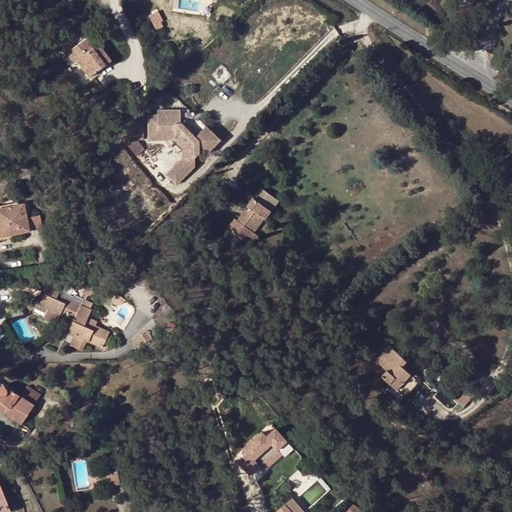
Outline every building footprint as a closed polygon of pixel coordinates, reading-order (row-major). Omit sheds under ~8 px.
[(155,12),(149,15),(157,29),(162,26),(155,12)] [(92,48),(95,46),(87,36),(67,52),(75,63),(77,61),(90,77),(105,65),(92,48)] [(98,43),(95,46),(92,48),(105,65),(111,60),(98,43)] [(148,115),(148,141),(175,141),(182,148),(183,158),(166,176),(176,185),(195,166),(195,158),(199,154),(207,154),(220,140),(212,132),(204,140),(198,134),(195,138),(181,123),(181,121),(181,110),(158,110),(158,115),(148,115)] [(181,121),(181,123),(195,138),(198,134),(186,121),(185,121),(181,121)] [(206,126),(198,134),(204,140),(212,132),(206,126)] [(254,197),(248,206),(253,209),(243,223),(238,220),(232,228),(255,244),(261,236),(256,233),(252,230),(262,216),(266,219),(272,210),(254,197)] [(24,204),(0,209),(0,229),(1,237),(43,228),(40,215),(27,218),(24,204)] [(253,209),(248,206),(238,220),(243,223),(253,209)] [(256,233),(266,219),(262,216),(252,230),(256,233)] [(56,299),(58,294),(60,292),(63,283),(52,278),(40,305),(49,309),(44,319),(55,324),(60,314),(74,321),(68,333),(75,336),(70,345),(83,351),(87,342),(102,349),(110,333),(101,329),(100,334),(84,327),(86,322),(92,310),(90,309),(93,304),(83,300),(81,305),(73,301),(71,306),(56,299)] [(91,287),(82,288),(83,300),(84,300),(85,300),(87,297),(93,295),(91,287)] [(60,292),(58,294),(73,301),(81,305),(83,300),(73,296),(72,298),(60,292)] [(73,301),(58,294),(56,299),(71,306),(73,301)] [(122,305),(111,320),(122,328),(132,311),(122,305)] [(100,334),(101,329),(86,322),(84,327),(100,334)] [(153,340),(148,331),(134,339),(139,348),(153,340)] [(401,365),(404,362),(406,359),(391,345),(378,360),(389,370),(383,377),(396,388),(406,398),(421,382),(417,379),(401,365)] [(420,376),(404,362),(401,365),(417,379),(420,376)] [(0,410),(22,425),(34,405),(21,396),(9,389),(8,390),(8,388),(6,387),(4,386),(3,385),(0,386),(0,385),(0,410)] [(21,396),(34,405),(41,395),(28,386),(21,396)] [(406,398),(396,388),(391,394),(401,403),(406,398)] [(475,397),(468,390),(458,401),(465,408),(475,397)] [(244,450),(235,459),(247,472),(257,463),(261,468),(279,451),(275,446),(285,438),(273,424),(264,433),(259,428),(240,445),(244,450)] [(110,486),(120,484),(117,468),(114,469),(114,472),(107,473),(110,486)] [(0,511),(9,511),(11,511),(0,485),(0,511)] [(300,511),(303,509),(290,495),(272,511),(273,511),(300,511)]
